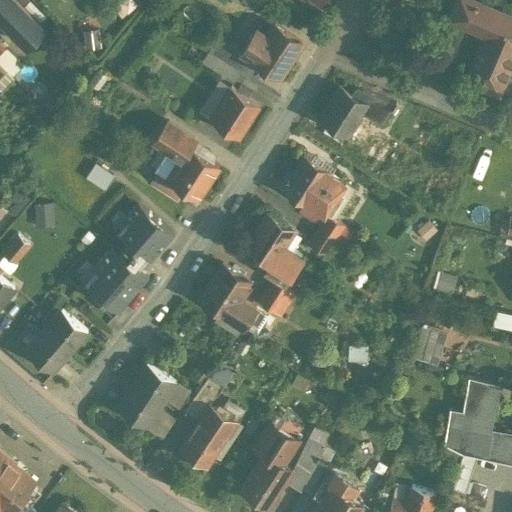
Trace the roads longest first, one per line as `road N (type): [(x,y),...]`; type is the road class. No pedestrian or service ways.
road 1 (residential): [(54,423),(166,287),(361,0)]
road 2 (tertiary): [(170,511),(54,423)]
